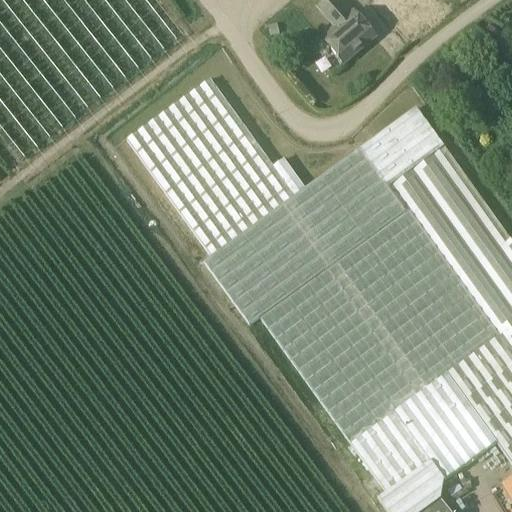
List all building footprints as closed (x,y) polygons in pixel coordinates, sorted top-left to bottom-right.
[(334,30),(323,39),(344,65),(376,39),(354,12),(348,16),(335,0),(329,0),(318,10),(334,30)] [(389,0),(403,16),(422,0),(389,0)] [(279,36),(277,26),(269,27),(271,37),(279,36)] [(447,511),(441,503),(445,484),(498,446),(511,466),(511,241),(511,242),(414,106),(293,194),(211,81),(127,142),(212,261),(203,266),(248,326),(258,318),(387,495),(377,502),(384,511),(447,511)] [(511,503),(511,511),(511,483),(503,489),(511,503)]
